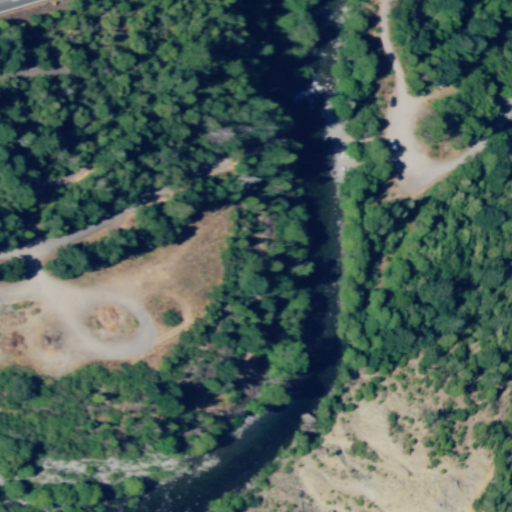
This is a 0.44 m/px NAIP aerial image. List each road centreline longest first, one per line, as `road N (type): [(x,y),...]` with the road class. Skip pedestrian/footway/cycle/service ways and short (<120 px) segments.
road 1 (track): [(276,131),(77,231),(0,249)]
road 2 (track): [(0,71),(77,65),(102,121),(101,142),(78,167),(46,171),(0,156)]
